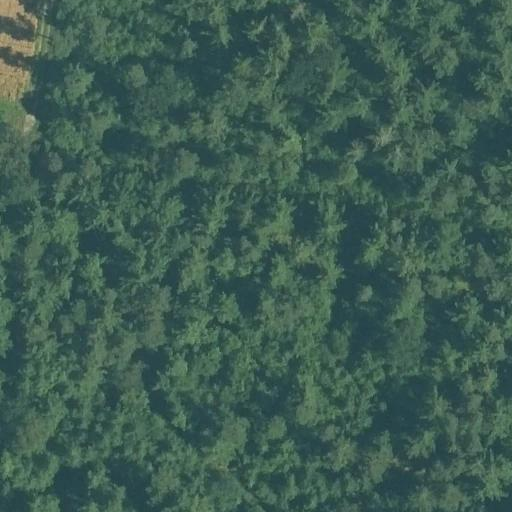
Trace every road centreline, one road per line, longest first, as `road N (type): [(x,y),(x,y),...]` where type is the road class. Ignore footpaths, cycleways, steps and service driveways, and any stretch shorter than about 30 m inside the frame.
road 1 (track): [(0,140),(511,229)]
road 2 (track): [(51,0),(0,362)]
